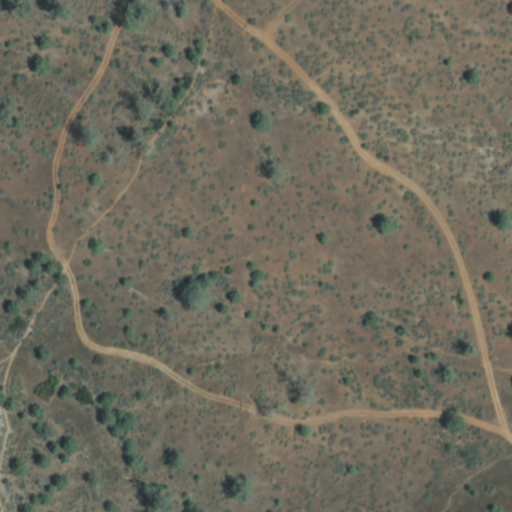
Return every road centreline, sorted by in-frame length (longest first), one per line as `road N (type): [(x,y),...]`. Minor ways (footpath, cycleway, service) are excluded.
road 1 (track): [(511,436),(432,417),(280,424),(205,394),(158,364),(90,342),(82,285),(58,247),(65,152),(121,29),(149,0)]
road 2 (track): [(222,0),(304,68),(380,165),(426,191),(442,214),(482,319),(511,436)]
